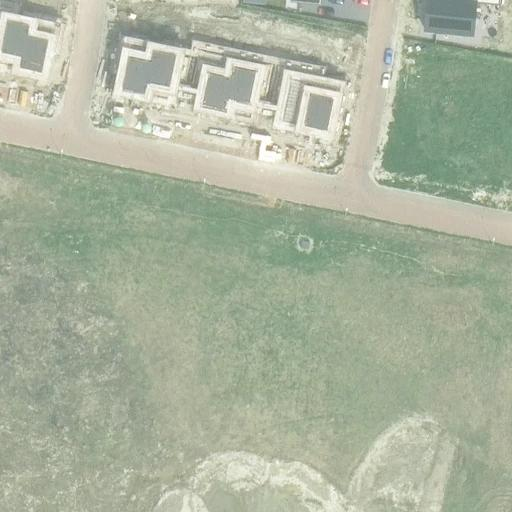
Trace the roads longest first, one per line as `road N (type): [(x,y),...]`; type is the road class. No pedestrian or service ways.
road 1 (residential): [(126,511),(170,338),(159,327),(0,292)]
road 2 (residential): [(68,142),(351,199)]
road 3 (residential): [(351,199),(386,0)]
road 4 (residential): [(351,199),(511,235)]
road 5 (residential): [(68,142),(89,0)]
road 6 (residential): [(456,511),(491,394),(511,387)]
